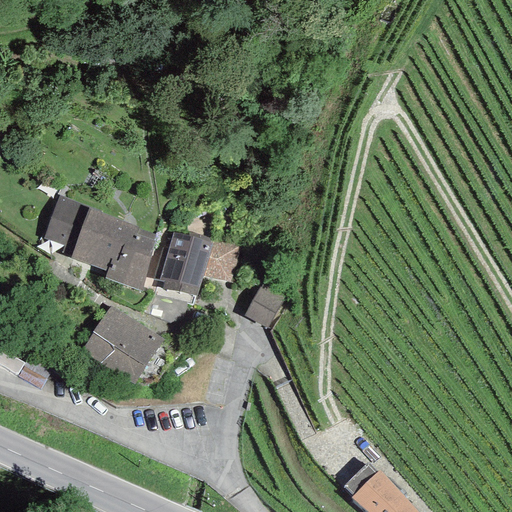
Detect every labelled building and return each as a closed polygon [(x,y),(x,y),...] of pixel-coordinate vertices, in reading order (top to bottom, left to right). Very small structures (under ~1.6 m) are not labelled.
[(105,278),(141,291),(153,250),(151,249),(154,241),(152,240),(154,235),(138,229),(139,228),(100,212),(100,211),(58,196),(43,238),(74,249),(71,257),(107,272),(105,278)] [(163,281),(161,288),(196,298),(202,276),(213,242),(213,239),(188,232),(187,235),(172,231),(158,279),(163,281)] [(202,276),(232,284),(241,248),(213,242),(202,276)] [(284,296),(261,284),(244,316),(267,328),(284,296)] [(133,384),(163,339),(110,306),(80,350),(133,384)] [(366,511),(418,511),(380,470),(375,474),(366,464),(344,486),(354,495),(351,498),(366,511)]
